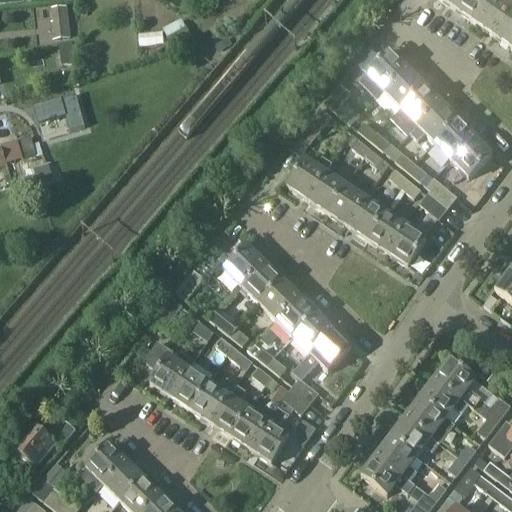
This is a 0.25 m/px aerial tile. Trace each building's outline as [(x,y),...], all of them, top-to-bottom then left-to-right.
[(435,0),(452,11),(459,0),(435,0)] [(472,25),(489,0),(459,0),(452,11),(472,25)] [(492,38),(511,9),(511,0),(505,0),(501,6),(493,0),(489,0),(472,25),(492,38)] [(511,52),(511,51),(511,9),(492,38),(511,52)] [(52,25),(50,25),(52,43),(69,41),(68,23),(52,25)] [(186,31),(166,41),(171,50),(190,40),(186,31)] [(221,45),(216,47),(220,54),(232,47),(227,40),(220,44),(221,45)] [(72,46),(59,47),(59,56),(73,55),(72,46)] [(383,96),(407,73),(389,55),(366,78),(383,96)] [(400,113),(423,89),(407,73),(383,96),(400,113)] [(337,117),(351,98),(340,89),(325,108),(337,117)] [(417,130),(441,107),(423,89),(400,113),(417,130)] [(48,99),(19,107),(22,117),(42,112),(44,119),(53,116),(48,99)] [(434,147),(458,124),(441,107),(417,130),(434,147)] [(331,123),(320,114),(289,152),(300,162),(331,123)] [(450,164),(474,141),(458,124),(434,147),(450,164)] [(369,146),(376,137),(364,128),(358,136),(369,146)] [(376,137),(369,146),(383,157),(390,147),(376,137)] [(0,169),(5,168),(37,160),(32,141),(0,149),(0,169)] [(474,141),(450,164),(468,182),(491,159),(474,141)] [(357,143),(350,151),(363,161),(370,153),(357,143)] [(370,153),(363,161),(376,171),(383,163),(370,153)] [(407,176),(413,167),(402,157),(395,165),(407,176)] [(325,176),(328,171),(329,169),(322,165),(317,171),(304,162),(285,190),(306,204),(325,176)] [(38,183),(51,179),(48,167),(34,172),(38,183)] [(413,167),(407,176),(419,186),(426,178),(413,167)] [(400,192),(407,183),(395,174),(389,183),(400,192)] [(326,217),(344,189),(325,176),(306,204),(326,217)] [(428,196),(446,212),(456,201),(434,182),(426,193),(429,195),(428,196)] [(407,183),(400,192),(413,202),(420,193),(407,183)] [(346,230),(368,197),(369,196),(362,191),(357,197),(344,189),(326,217),(346,230)] [(365,243),(384,215),(375,209),(381,201),(371,194),(368,197),(346,230),(365,243)] [(437,222),(446,212),(428,196),(419,207),(437,222)] [(386,257),(404,229),(384,215),(365,243),(386,257)] [(404,229),(386,257),(406,270),(424,242),(404,229)] [(240,290),(263,267),(246,249),(223,273),(240,290)] [(257,307),(280,284),(263,267),(240,290),(257,307)] [(185,305),(203,281),(194,274),(176,298),(185,305)] [(511,308),(511,277),(508,274),(493,294),(511,308)] [(274,324),(297,301),(280,284),(257,307),(274,324)] [(239,301),(229,312),(238,320),(248,309),(239,301)] [(291,341),(314,318),(297,301),(274,324),(291,341)] [(163,334),(182,310),(173,303),(154,327),(163,334)] [(210,327),(228,341),(235,332),(221,322),(223,319),(219,316),(210,327)] [(308,358),(332,335),(314,318),(291,341),(308,358)] [(235,332),(228,342),(242,353),(249,344),(235,332)] [(332,335),(308,358),(325,375),(348,352),(332,335)] [(225,360),(232,351),(221,342),(214,351),(225,360)] [(169,401),(187,373),(171,362),(175,357),(162,348),(147,370),(155,376),(148,387),(169,401)] [(232,351),(225,360),(239,370),(246,362),(232,351)] [(265,370),(272,362),(261,353),(254,361),(265,370)] [(272,362),(265,370),(279,381),(286,373),(272,362)] [(431,384),(458,404),(471,414),(479,403),(466,393),(473,384),(446,365),(431,384)] [(189,415),(207,387),(187,373),(169,401),(189,415)] [(262,390),(269,382),(257,373),(251,381),(262,390)] [(487,373),(481,381),(490,387),(496,380),(487,373)] [(291,393),(310,408),(318,399),(299,383),(291,393)] [(444,422),(458,404),(431,384),(417,402),(444,422)] [(209,428),(223,407),(227,400),(207,387),(189,415),(209,428)] [(247,414),(238,408),(245,398),(234,390),(227,400),(223,407),(209,428),(229,442),(247,414)] [(248,455),(252,449),(267,427),(281,404),(287,397),(282,393),(276,400),(268,411),(267,410),(259,422),(247,414),(229,442),(248,455)] [(281,404),(267,427),(277,434),(291,412),(300,420),(310,408),(291,393),(287,397),(281,404)] [(429,442),(444,422),(417,402),(403,422),(429,442)] [(485,424),(495,431),(510,411),(499,402),(491,412),(483,423),(485,424)] [(479,403),(471,414),(483,423),(491,412),(479,403)] [(62,422),(47,441),(52,445),(60,452),(76,434),(73,431),(62,422)] [(437,448),(429,442),(403,422),(388,441),(415,461),(424,449),(431,455),(437,448)] [(486,442),(495,431),(485,424),(477,435),(486,442)] [(252,449),(248,455),(268,468),(287,441),(277,434),(267,427),(252,449)] [(31,470),(52,445),(47,441),(32,428),(11,453),(31,470)] [(511,455),(511,432),(507,429),(489,451),(506,464),(511,455)] [(408,470),(415,461),(388,441),(374,461),(409,487),(416,476),(408,470)] [(456,462),(465,468),(475,455),(467,448),(456,462)] [(102,490),(126,467),(108,449),(85,472),(102,490)] [(412,489),(409,487),(374,461),(359,480),(385,500),(394,488),(406,496),(412,489)] [(455,481),(465,468),(456,462),(447,475),(455,481)] [(120,507),(143,484),(126,467),(102,490),(120,507)] [(495,485),(502,476),(489,467),(483,476),(495,485)] [(485,498),(492,490),(471,473),(454,495),(464,502),(474,490),(485,498)] [(49,511),(79,511),(80,511),(43,483),(32,498),(49,511)] [(124,511),(148,511),(160,501),(143,484),(120,507),(124,511)] [(428,501),(435,506),(445,493),(438,488),(428,501)] [(430,511),(435,506),(428,501),(424,498),(413,511),(430,511)] [(503,511),(511,511),(511,504),(504,499),(498,508),(503,511)] [(171,511),(160,501),(148,511),(171,511)]
